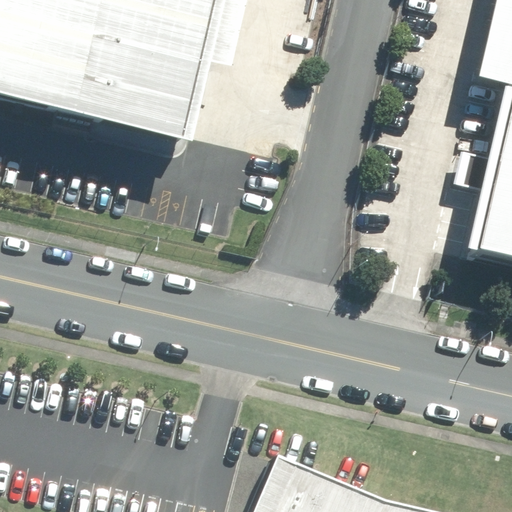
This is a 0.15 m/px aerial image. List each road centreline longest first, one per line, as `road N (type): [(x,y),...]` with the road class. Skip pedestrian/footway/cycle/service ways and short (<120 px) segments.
road 1 (unknown): [(399,368),(467,0)]
road 2 (unclassified): [(285,343),(363,0)]
road 3 (unknown): [(318,199),(0,118)]
road 4 (unclassified): [(0,276),(285,343)]
road 5 (unclassified): [(285,343),(511,394)]
